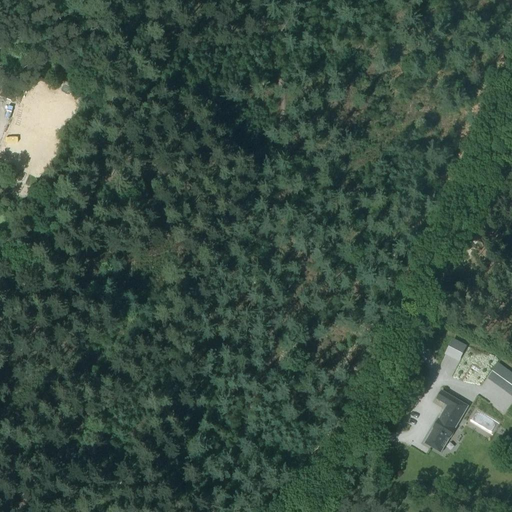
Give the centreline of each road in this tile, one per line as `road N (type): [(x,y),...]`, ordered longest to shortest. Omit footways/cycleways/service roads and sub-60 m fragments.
road 1 (track): [(285,511),(342,455),(511,111)]
road 2 (track): [(146,0),(0,304)]
road 3 (track): [(511,165),(456,273),(420,297)]
